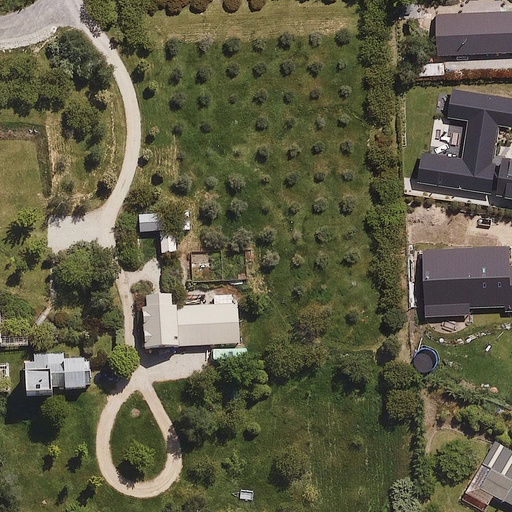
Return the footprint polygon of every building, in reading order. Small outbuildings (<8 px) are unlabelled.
[(106,215),(53,216),(55,283),(108,282),(106,215)] [(177,232),(160,233),(161,249),(178,248),(177,232)] [(175,254),(141,255),(143,345),(238,342),(236,299),(176,301),(175,254)] [(38,358),(27,358),(28,393),(56,392),(56,383),(90,382),(89,355),(68,355),(68,344),(38,345),(38,358)] [(9,361),(0,360),(0,389),(11,389),(9,361)] [(511,445),(497,436),(463,488),(488,504),(495,493),(511,503),(511,445)]
